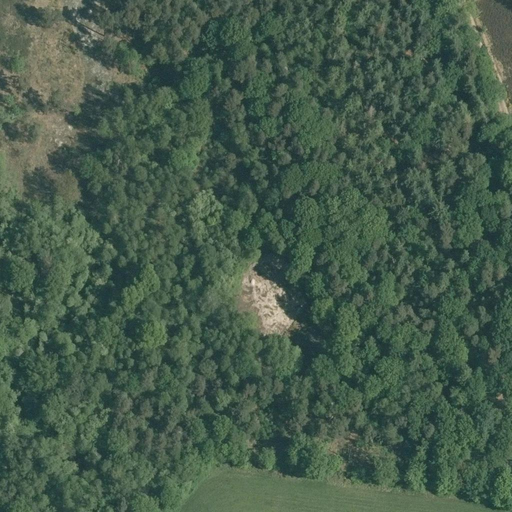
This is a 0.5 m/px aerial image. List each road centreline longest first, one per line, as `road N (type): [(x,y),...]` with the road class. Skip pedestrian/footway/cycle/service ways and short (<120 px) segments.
road 1 (track): [(511,176),(351,238),(298,232),(189,0)]
road 2 (track): [(511,138),(459,0)]
